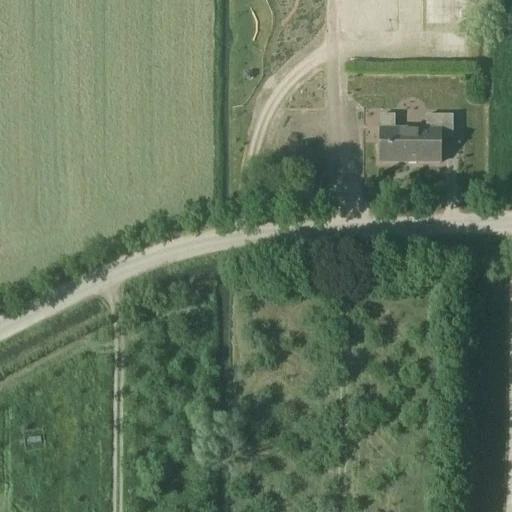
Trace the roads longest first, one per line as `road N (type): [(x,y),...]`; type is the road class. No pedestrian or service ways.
road 1 (unclassified): [(511,228),(160,254),(0,329)]
road 2 (unknown): [(379,236),(344,131),(341,88),(355,61),(409,26),(420,0)]
